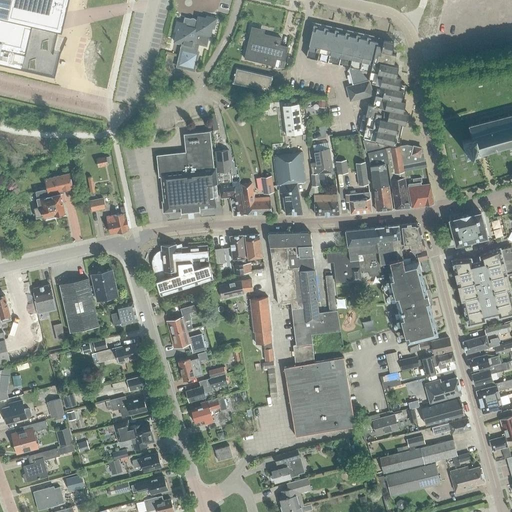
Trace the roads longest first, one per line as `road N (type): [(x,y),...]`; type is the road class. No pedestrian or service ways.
road 1 (residential): [(125,243),(169,230),(400,216)]
road 2 (tertiary): [(198,500),(125,243)]
road 3 (residential): [(502,511),(435,261)]
road 4 (residential): [(447,207),(418,75)]
road 5 (residential): [(418,75),(411,36),(396,17),(331,0)]
road 6 (tertiary): [(0,269),(125,243)]
